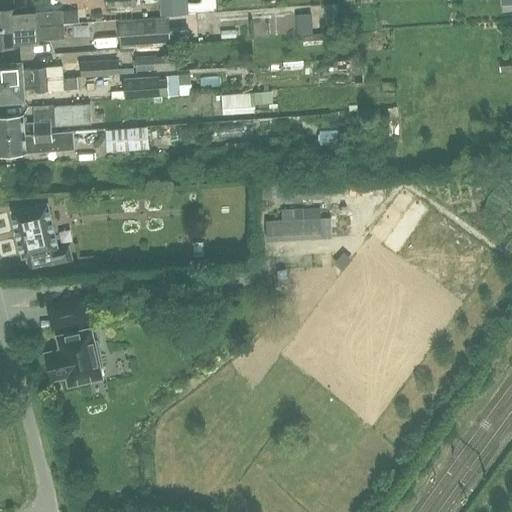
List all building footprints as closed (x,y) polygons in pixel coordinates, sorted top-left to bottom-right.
[(212,11),(211,0),(171,0),(172,13),(212,11)] [(328,29),(345,28),(343,3),(326,5),(328,29)] [(26,13),(26,7),(0,9),(0,26),(35,24),(63,22),(62,12),(62,10),(26,13)] [(77,11),(62,12),(63,22),(78,21),(77,11)] [(121,48),(171,45),(169,17),(119,20),(121,48)] [(0,46),(20,45),(29,44),(35,39),(64,36),(63,22),(35,24),(0,26),(0,46)] [(336,44),(348,44),(347,33),(336,34),(336,44)] [(322,35),(302,36),(303,45),(322,44),(322,35)] [(136,71),(157,70),(156,55),(135,57),(136,71)] [(511,58),(499,59),(500,74),(511,73),(511,58)] [(118,59),(89,61),(90,76),(119,74),(118,59)] [(329,61),(329,71),(355,70),(355,60),(329,61)] [(22,68),(22,62),(0,63),(0,82),(63,78),(62,66),(47,67),(47,66),(22,68)] [(63,78),(0,82),(0,100),(25,99),(24,90),(36,89),(36,92),(48,91),(49,91),(64,90),(78,89),(77,77),(63,78)] [(126,99),(159,96),(169,95),(167,79),(158,80),(157,77),(124,80),(126,99)] [(271,92),(254,93),(255,104),(272,103),(271,92)] [(255,104),(254,93),(222,95),(223,115),(230,115),(255,113),(255,104)] [(55,126),(91,124),(90,103),(54,106),(55,126)] [(24,123),(24,115),(0,116),(0,135),(52,132),(51,121),(24,123)] [(107,152),(149,149),(147,126),(106,130),(107,152)] [(52,132),(0,135),(0,153),(27,152),(53,150),(75,148),(74,131),(52,132)] [(325,193),(324,180),(306,181),(305,181),(256,183),(257,196),(305,194),(325,193)] [(58,249),(48,203),(11,212),(22,258),(42,254),(46,267),(72,261),(69,246),(58,249)] [(321,218),(320,208),(282,210),(282,220),(266,221),(267,241),(331,238),(330,217),(321,218)] [(194,258),(206,257),(205,241),(192,242),(194,258)] [(82,297),(70,300),(75,324),(88,321),(82,297)] [(52,379),(68,375),(79,372),(81,382),(101,377),(99,368),(103,367),(97,341),(93,342),(90,330),(59,337),(62,351),(46,355),(52,379)]
